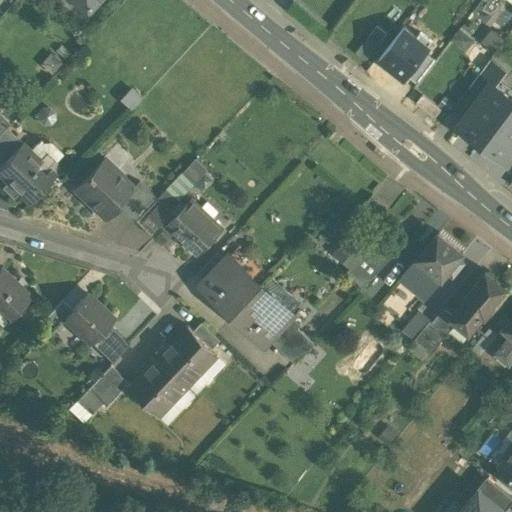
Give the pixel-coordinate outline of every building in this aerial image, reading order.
[(76,0),(88,11),(97,0),(76,0)] [(404,27),(379,59),(404,78),(406,76),(425,52),(432,42),(420,32),(417,37),(404,27)] [(490,30),(480,45),(493,55),(504,40),(490,30)] [(406,76),(416,83),(434,59),(425,52),(406,76)] [(469,88),(480,96),(491,81),(496,85),(506,72),(490,60),(469,88)] [(457,126),(482,145),(511,105),(511,97),(496,85),(491,81),(480,96),(457,126)] [(440,110),(422,95),(415,103),(434,118),(440,110)] [(511,105),(482,145),(507,164),(511,157),(511,105)] [(0,113),(0,133),(4,129),(10,123),(0,113)] [(4,129),(0,133),(0,156),(3,160),(19,143),(4,129)] [(3,160),(0,163),(0,176),(26,200),(51,172),(19,143),(3,160)] [(104,156),(74,188),(75,188),(105,218),(105,219),(120,203),(136,187),(134,186),(104,156)] [(140,180),(134,186),(136,187),(120,203),(137,219),(158,197),(140,180)] [(373,193),(365,203),(383,217),(390,208),(373,193)] [(158,197),(137,219),(156,237),(169,224),(167,222),(175,214),(175,213),(158,197)] [(190,197),(175,213),(175,214),(167,222),(169,224),(199,252),(222,228),(190,197)] [(360,227),(334,254),(350,269),(375,241),(360,227)] [(416,257),(434,272),(442,278),(448,272),(456,262),(464,252),(439,230),(416,257)] [(382,234),(375,241),(350,269),(347,272),(364,287),(398,250),(382,234)] [(218,250),(198,272),(207,280),(227,259),(218,250)] [(207,280),(203,284),(219,298),(220,297),(235,312),(261,285),(230,255),(227,259),(207,280)] [(434,272),(416,257),(400,277),(417,292),(434,272)] [(456,262),(448,272),(452,275),(460,266),(456,262)] [(29,296),(0,268),(0,305),(11,315),(29,296)] [(509,288),(487,270),(464,298),(484,315),(485,316),(493,308),(499,301),(509,288)] [(261,285),(235,312),(249,325),(247,326),(263,341),(267,337),(287,316),(290,312),(261,285)] [(113,318),(87,293),(71,310),(63,318),(64,319),(89,343),(91,342),(107,324),(113,318)] [(61,300),(39,323),(50,334),(64,319),(63,318),(71,310),(61,300)] [(484,315),(466,300),(453,316),(451,318),(456,322),(470,332),(484,315)] [(502,304),(499,301),(493,308),(496,311),(502,304)] [(443,308),(416,341),(433,353),(456,322),(451,318),(453,316),(443,308)] [(430,321),(419,313),(403,332),(414,340),(430,321)] [(511,315),(502,327),(510,334),(511,335),(511,315)] [(287,316),(267,337),(276,347),(297,325),(287,316)] [(220,338),(202,322),(194,330),(212,347),(220,338)] [(129,344),(107,324),(91,342),(112,361),(129,344)] [(194,330),(188,325),(159,355),(188,383),(218,353),(212,347),(194,330)] [(297,325),(276,347),(293,362),(313,341),(297,325)] [(497,335),(489,327),(473,346),(481,353),(497,335)] [(511,358),(511,335),(510,334),(496,351),(509,362),(511,358)] [(188,383),(159,355),(130,386),(159,414),(188,383)] [(110,365),(87,388),(99,400),(106,406),(128,382),(110,365)] [(99,400),(87,388),(76,400),(88,411),(99,400)] [(511,446),(507,452),(509,458),(499,470),(511,480),(511,446)] [(479,489),(506,511),(511,504),(511,498),(486,477),(477,488),(479,489)] [(459,511),(505,511),(506,511),(479,489),(459,511)]
